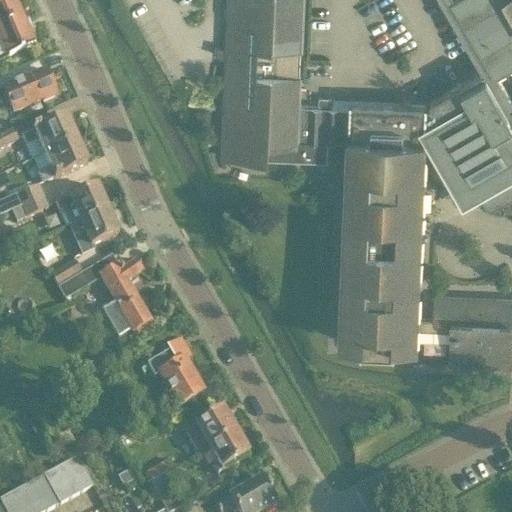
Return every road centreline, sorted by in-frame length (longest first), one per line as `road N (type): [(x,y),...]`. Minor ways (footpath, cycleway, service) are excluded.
road 1 (residential): [(327,511),(162,235),(57,0)]
road 2 (residential): [(341,511),(511,423)]
